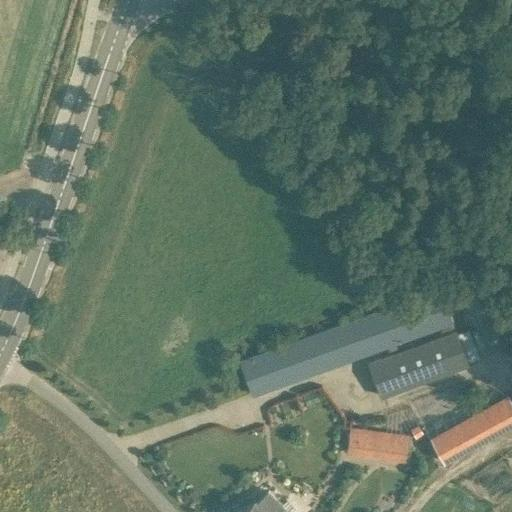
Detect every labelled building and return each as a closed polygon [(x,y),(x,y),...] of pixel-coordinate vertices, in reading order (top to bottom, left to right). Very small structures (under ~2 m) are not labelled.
[(386,344),(395,341),(452,320),(440,287),(241,359),(253,392),(386,344)] [(458,328),(398,349),(395,341),(386,344),(389,353),(369,360),(381,395),(470,363),(458,328)] [(466,445),(454,421),(431,434),(443,457),(466,445)] [(419,422),(411,427),(417,437),(424,433),(419,422)] [(410,434),(350,425),(346,452),(406,461),(410,434)] [(292,511),(270,488),(258,499),(256,497),(239,511),(292,511)]
